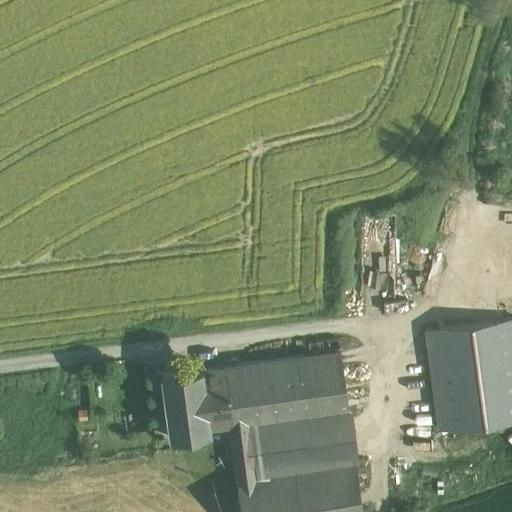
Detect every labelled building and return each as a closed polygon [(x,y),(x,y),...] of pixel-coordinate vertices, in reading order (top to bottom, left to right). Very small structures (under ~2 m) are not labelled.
[(511,316),(426,329),(439,428),(511,417),(511,316)] [(342,344),(201,365),(209,425),(227,422),(249,419),(351,405),(342,344)] [(200,364),(159,370),(168,432),(209,426),(209,425),(201,365),(200,364)] [(249,419),(257,471),(356,457),(351,405),(249,419)] [(361,511),(356,457),(257,471),(249,419),(227,422),(239,511),(361,511)]
